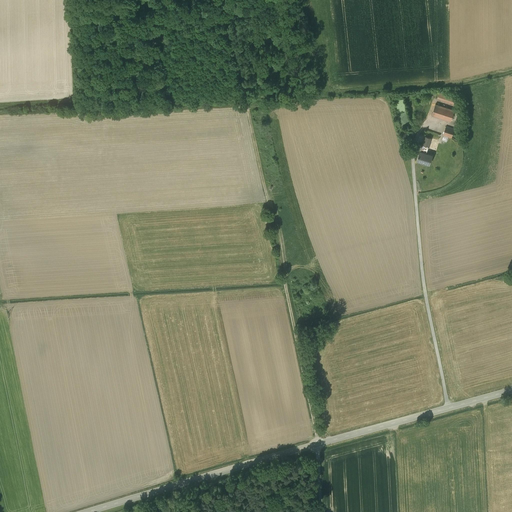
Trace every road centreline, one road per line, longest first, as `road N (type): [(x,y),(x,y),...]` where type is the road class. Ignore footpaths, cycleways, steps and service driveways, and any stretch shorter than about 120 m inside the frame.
road 1 (track): [(318,443),(227,0)]
road 2 (tertiary): [(88,511),(318,443)]
road 3 (tertiary): [(318,443),(511,390)]
